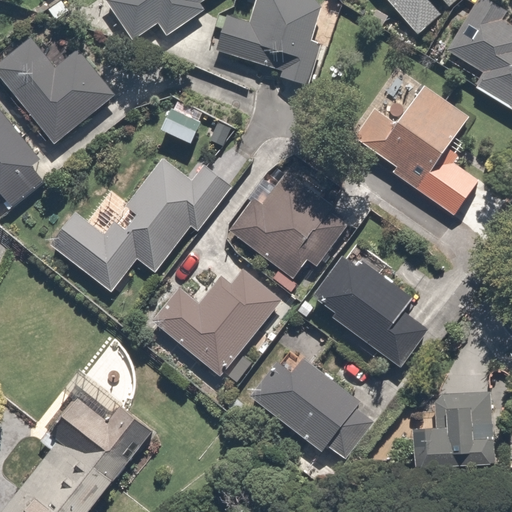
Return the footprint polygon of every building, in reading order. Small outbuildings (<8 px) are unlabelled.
[(208,7),(202,0),(108,0),(136,41),(156,28),(162,38),(208,7)] [(261,0),(258,21),(222,16),(216,59),(252,64),(249,81),(316,91),(329,0),(261,0)] [(443,0),(449,7),(456,0),(384,0),(417,36),(442,13),(431,0),(443,0)] [(511,6),(502,0),(473,0),(443,48),(478,71),(470,83),(511,109),(511,107),(511,6)] [(53,64),(33,36),(0,59),(0,74),(53,150),(121,102),(81,45),(53,64)] [(481,120),(419,83),(371,161),(433,199),(481,120)] [(0,194),(10,207),(44,181),(31,165),(40,158),(0,105),(0,194)] [(139,263),(156,276),(235,176),(180,132),(105,228),(77,206),(48,243),(114,295),(139,263)] [(310,264),(318,270),(351,223),(274,168),(229,233),(297,282),(310,264)] [(310,294),(318,300),(310,310),(373,361),(381,352),(394,362),(424,325),(400,306),(409,295),(348,246),(310,294)] [(193,297),(177,284),(148,318),(216,375),(282,298),(246,268),(230,287),(213,273),(193,297)] [(285,374),(272,363),(250,391),(324,451),(329,446),(341,455),(375,413),(302,354),(285,374)] [(0,510),(0,511),(89,511),(151,432),(118,407),(109,418),(78,395),(40,446),(46,451),(0,510)] [(491,396),(440,395),(439,424),(417,423),(415,463),(488,466),(491,396)]
